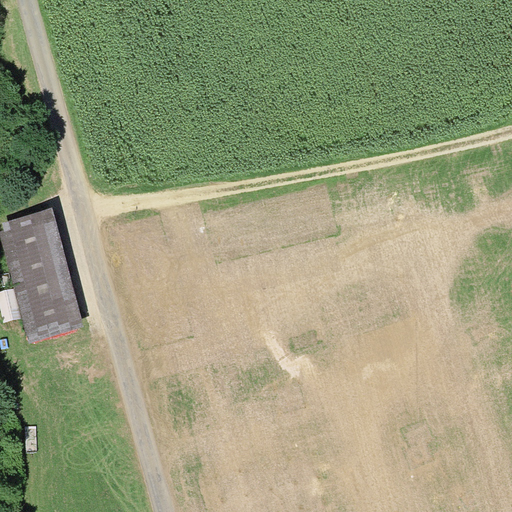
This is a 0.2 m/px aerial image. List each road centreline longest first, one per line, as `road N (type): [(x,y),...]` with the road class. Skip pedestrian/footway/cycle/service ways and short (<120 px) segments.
road 1 (unclassified): [(159,511),(28,0)]
road 2 (track): [(511,131),(79,211)]
